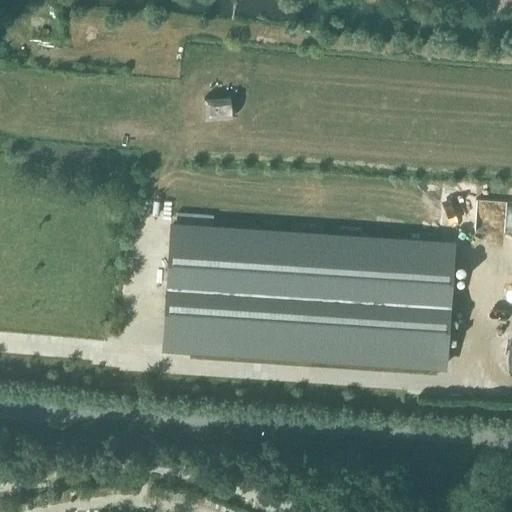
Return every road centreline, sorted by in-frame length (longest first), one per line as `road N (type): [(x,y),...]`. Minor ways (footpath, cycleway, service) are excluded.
road 1 (track): [(511,386),(146,361),(79,345),(0,340)]
road 2 (unclassified): [(0,404),(511,439)]
